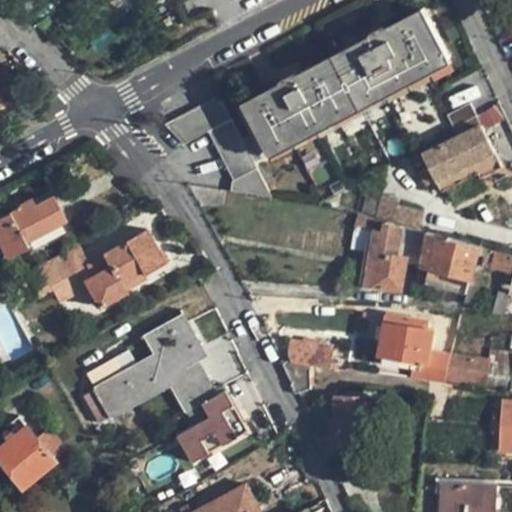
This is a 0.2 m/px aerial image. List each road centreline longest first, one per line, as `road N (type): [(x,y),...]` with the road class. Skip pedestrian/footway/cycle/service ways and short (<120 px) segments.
road 1 (residential): [(94,108),(207,245),(340,511)]
road 2 (residential): [(94,108),(301,0)]
